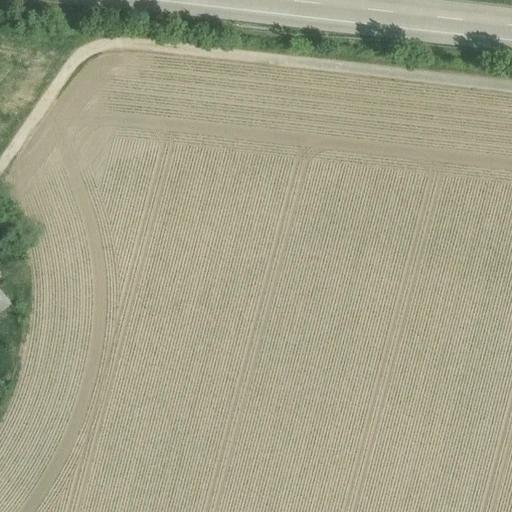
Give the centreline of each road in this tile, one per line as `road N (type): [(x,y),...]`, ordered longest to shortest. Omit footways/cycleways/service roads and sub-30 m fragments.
road 1 (unclassified): [(0,168),(64,70),(99,43),(511,86)]
road 2 (motorway): [(280,0),(511,26)]
